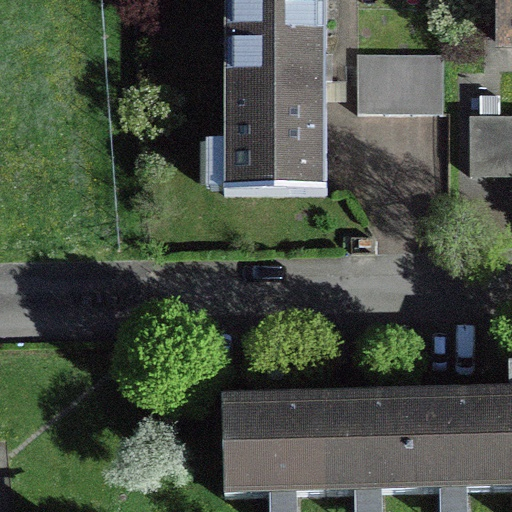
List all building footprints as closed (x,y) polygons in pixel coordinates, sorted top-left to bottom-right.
[(205,199),(323,199),(323,0),(199,0),(200,0),(222,0),(221,146),(205,146),(205,199)] [(511,0),(495,0),(495,60),(511,60),(511,0)] [(355,120),(440,120),(440,60),(355,60),(355,120)] [(481,119),(471,119),(471,177),(511,177),(511,118),(500,119),(500,98),(481,98),(481,119)] [(511,500),(511,370),(505,371),(506,399),(220,406),(223,508),(511,500)]
